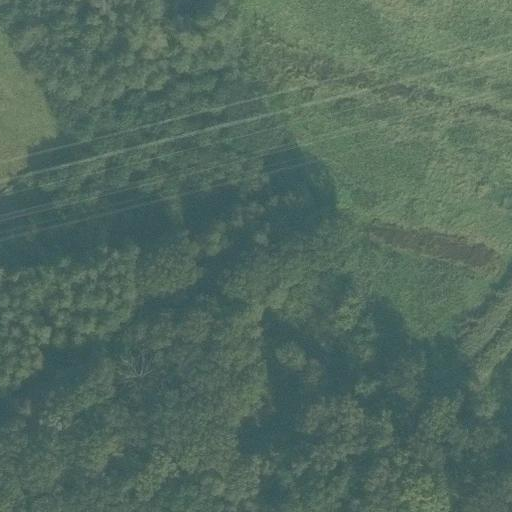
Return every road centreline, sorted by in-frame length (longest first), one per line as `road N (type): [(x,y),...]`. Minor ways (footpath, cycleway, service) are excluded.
road 1 (track): [(54,511),(407,414)]
road 2 (track): [(511,352),(482,391),(407,414)]
